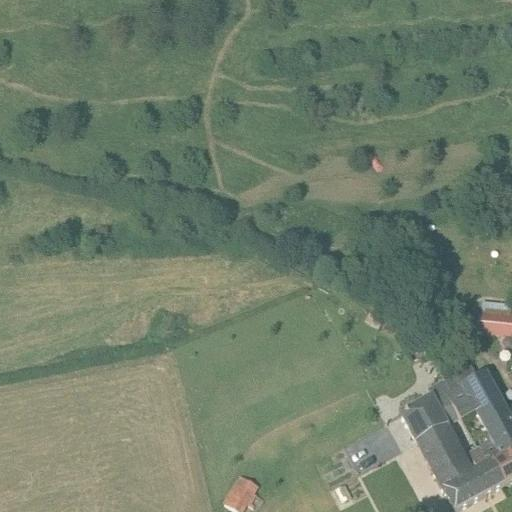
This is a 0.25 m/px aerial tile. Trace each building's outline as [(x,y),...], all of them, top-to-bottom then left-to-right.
[(477,336),(496,338),(498,321),(478,319),(477,336)] [(408,353),(413,364),(422,360),(416,349),(408,353)] [(489,471),(504,489),(511,484),(511,427),(484,377),(457,391),(451,379),(445,383),(450,394),(444,397),(457,422),(458,424),(459,425),(474,417),(488,444),(475,451),(482,463),(484,462),(489,471)] [(400,417),(415,445),(457,422),(444,397),(450,394),(445,383),(426,393),(430,401),(400,417)] [(482,463),(475,451),(462,457),(447,429),(458,424),(457,422),(415,445),(451,511),(462,511),(504,489),(489,471),(484,462),(482,463)] [(243,511),(265,477),(248,467),(223,508),(230,511),(243,511)]
